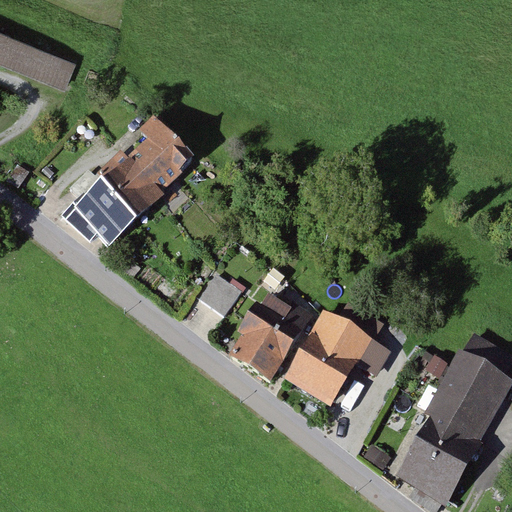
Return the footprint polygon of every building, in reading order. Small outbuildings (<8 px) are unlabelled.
[(0,66),(65,93),(77,65),(0,33),(0,66)] [(140,130),(148,138),(127,157),(121,151),(93,176),(89,171),(71,188),(79,197),(62,216),(90,243),(99,234),(109,246),(165,195),(160,188),(193,158),(155,116),(140,130)] [(197,297),(224,317),(243,292),(215,272),(197,297)] [(314,318),(268,292),(227,361),(272,388),(314,318)] [(368,354),(318,324),(274,399),(324,429),(368,354)] [(511,396),(511,364),(466,339),(389,474),(449,508),(511,396)]
